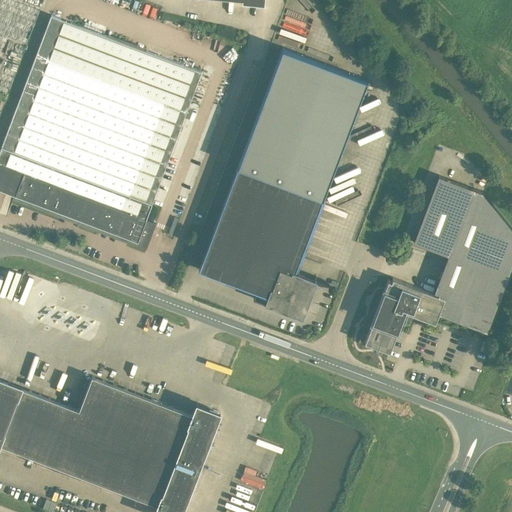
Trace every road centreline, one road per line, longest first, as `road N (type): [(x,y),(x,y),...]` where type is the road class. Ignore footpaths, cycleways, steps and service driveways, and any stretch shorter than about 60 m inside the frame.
road 1 (residential): [(482,421),(0,238)]
road 2 (unknown): [(185,350),(27,334),(0,339)]
road 3 (unknown): [(204,511),(237,425),(190,366)]
road 4 (unknown): [(0,461),(127,511)]
